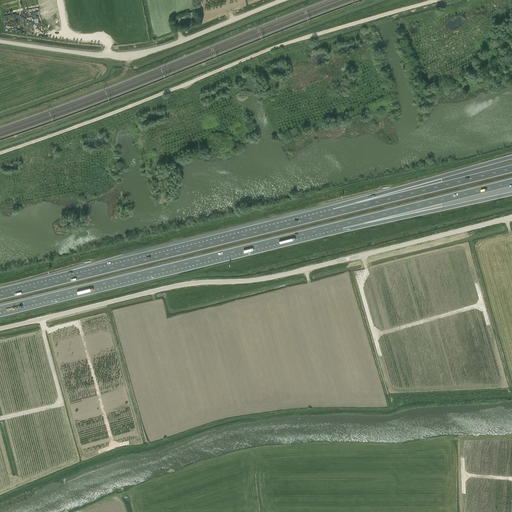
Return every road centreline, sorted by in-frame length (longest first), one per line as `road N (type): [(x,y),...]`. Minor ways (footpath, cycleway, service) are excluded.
road 1 (unclassified): [(0,328),(175,284),(270,278),(511,217)]
road 2 (track): [(436,0),(281,44),(0,152)]
road 3 (motorway): [(0,309),(339,225)]
road 4 (motorway): [(334,212),(0,296)]
road 5 (unclassified): [(0,41),(129,55),(282,0)]
road 6 (motorway): [(511,157),(334,212)]
road 7 (motorway): [(511,168),(334,212)]
road 8 (motorway): [(339,225),(511,182)]
road 9 (motorway): [(339,225),(511,192)]
